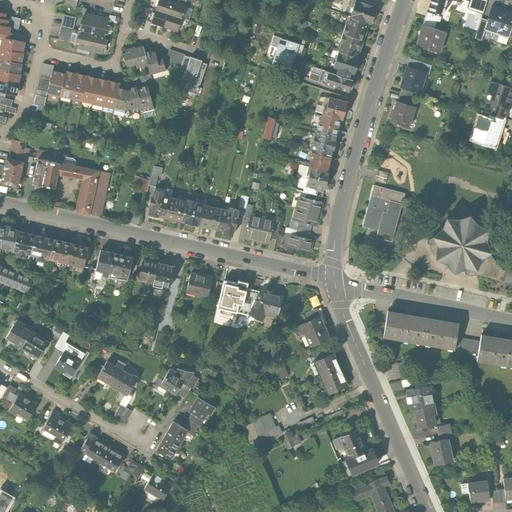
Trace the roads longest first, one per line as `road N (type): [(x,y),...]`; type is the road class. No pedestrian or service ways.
road 1 (tertiary): [(0,203),(333,282)]
road 2 (tertiary): [(333,282),(345,188),(403,0)]
road 3 (tertiary): [(428,511),(333,282)]
road 4 (tertiary): [(511,322),(333,282)]
road 5 (residential): [(0,363),(124,438)]
road 6 (residential): [(38,51),(101,67),(114,60),(130,0)]
